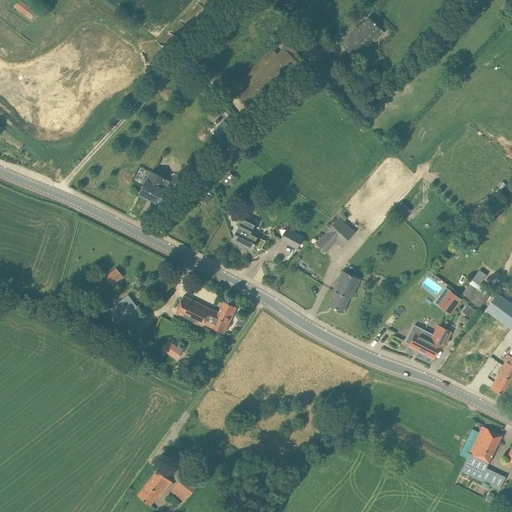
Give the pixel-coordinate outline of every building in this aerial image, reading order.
[(30,19),(35,12),(19,0),(14,7),(30,19)] [(356,25),(341,41),(355,55),(372,38),(374,41),(384,31),(381,29),(368,17),(358,28),(356,25)] [(287,44),(283,48),(283,47),(277,53),(271,48),(235,86),(238,95),(237,96),(252,110),(298,61),(297,60),(300,57),(297,53),(297,52),(292,47),(292,48),(287,44)] [(222,109),(220,111),(226,116),(227,116),(227,117),(229,115),(232,112),(225,106),(222,109)] [(240,145),(251,138),(242,127),(232,136),(240,145)] [(145,180),(146,181),(139,194),(159,204),(166,191),(165,190),(170,182),(166,180),(167,179),(150,170),(145,180)] [(403,218),(410,209),(400,201),(393,210),(403,218)] [(240,225),(232,241),(251,251),(259,236),(251,232),(255,223),(240,216),(236,223),(240,225)] [(326,233),(317,243),(326,252),(336,241),(341,246),(355,232),(339,217),(326,232),(326,233)] [(282,237),(281,239),(297,248),(303,237),(286,229),(285,230),(282,237)] [(116,269),(106,277),(113,285),(122,277),(116,269)] [(328,305),(343,312),(349,298),(351,299),(361,279),(342,270),(332,290),(334,291),(328,305)] [(480,307),(491,292),(472,278),(461,294),(480,307)] [(457,295),(443,285),(435,295),(450,306),(457,295)] [(511,326),(511,305),(496,294),(484,310),(510,329),(511,326)] [(142,314),(135,305),(136,304),(128,295),(107,311),(115,320),(122,329),(142,314)] [(211,328),(211,327),(224,333),(237,307),(224,301),(219,312),(184,295),(174,314),(202,327),(204,324),(211,328)] [(414,325),(406,342),(410,344),(409,346),(433,358),(439,347),(442,348),(450,332),(451,332),(438,325),(438,326),(433,335),(414,325)] [(175,358),(182,349),(169,340),(162,349),(175,358)] [(511,356),(509,355),(503,366),(509,369),(505,377),(511,380),(511,356)] [(509,369),(503,366),(499,374),(500,374),(493,388),(507,396),(511,386),(511,380),(505,377),(509,369)] [(469,453),(461,471),(499,490),(505,477),(486,468),(489,463),(502,435),(482,426),(469,453)] [(511,447),(507,458),(506,458),(503,464),(510,467),(511,463),(511,447)] [(171,482),(157,470),(137,495),(150,505),(158,496),(159,497),(171,482)] [(184,475),(176,486),(189,497),(198,486),(184,475)]
